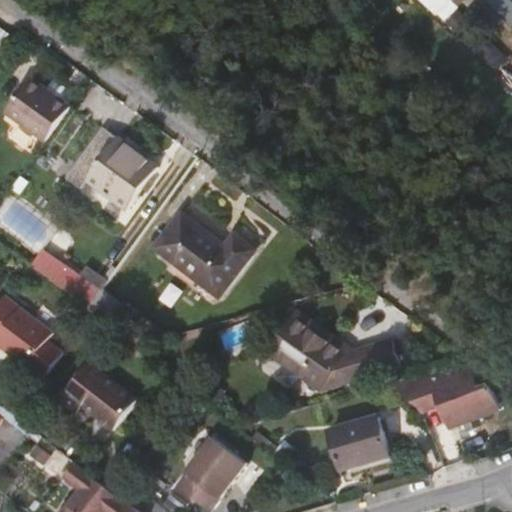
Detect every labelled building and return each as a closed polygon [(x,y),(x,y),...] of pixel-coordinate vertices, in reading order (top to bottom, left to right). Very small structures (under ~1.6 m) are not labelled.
[(401,0),(412,11),(422,1),(440,18),(457,0),(401,0)] [(511,34),(511,3),(508,0),(491,0),(484,9),(511,34)] [(0,53),(11,37),(0,29),(0,53)] [(5,116),(45,144),(70,109),(30,81),(5,116)] [(160,169),(104,129),(66,182),(81,194),(90,183),(128,211),(160,169)] [(511,159),(503,170),(511,178),(511,159)] [(226,246),(183,214),(157,248),(221,297),(256,251),(235,235),(226,246)] [(99,296),(102,292),(45,249),(33,266),(89,310),(99,296)] [(54,333),(4,295),(0,300),(0,348),(27,368),(29,364),(45,377),(64,353),(48,340),(54,333)] [(89,310),(107,324),(109,325),(119,310),(99,296),(89,310)] [(109,325),(138,348),(172,337),(125,302),(119,310),(109,325)] [(306,308),(301,314),(349,351),(358,348),(306,308)] [(341,365),(347,385),(405,368),(396,337),(358,348),(349,351),(301,314),(274,348),(324,386),(341,365)] [(108,377),(92,365),(63,403),(79,415),(85,406),(118,431),(141,401),(108,377)] [(326,391),(347,385),(341,365),(324,386),(326,391)] [(412,377),(393,383),(418,409),(420,414),(439,406),(448,429),(498,410),(489,385),(478,390),(470,367),(413,382),(412,377)] [(390,457),(377,417),(332,431),(343,470),(390,457)] [(249,462),(215,436),(178,484),(211,511),(249,462)] [(140,511),(93,476),(77,463),(66,477),(82,489),(63,511),(140,511)]
